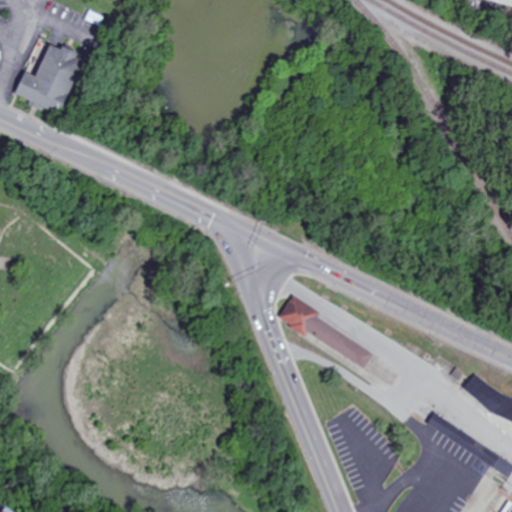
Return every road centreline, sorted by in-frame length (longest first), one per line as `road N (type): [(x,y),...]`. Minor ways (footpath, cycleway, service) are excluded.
road 1 (primary): [(344,511),(284,359)]
road 2 (primary): [(259,240),(111,171)]
road 3 (secondary): [(511,358),(374,295)]
road 4 (secondary): [(374,295),(259,240)]
road 5 (primary): [(284,359),(265,311),(254,253),(259,240)]
